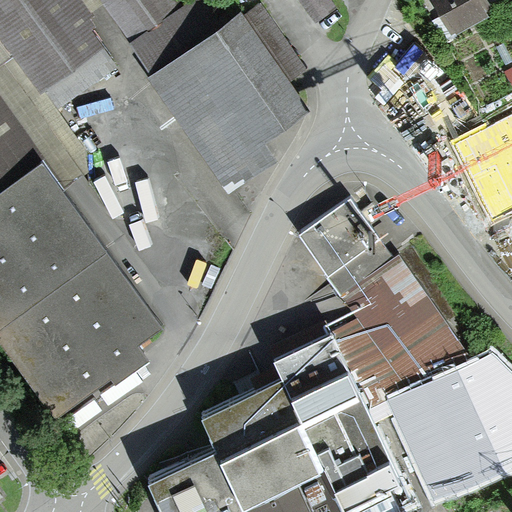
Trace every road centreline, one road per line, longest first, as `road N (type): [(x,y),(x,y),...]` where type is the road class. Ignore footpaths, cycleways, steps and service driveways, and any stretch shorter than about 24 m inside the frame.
road 1 (residential): [(64,506),(98,481),(186,382),(295,187),(320,158),(347,146)]
road 2 (residential): [(347,146),(376,152),(405,173),(511,305)]
road 3 (residential): [(347,146),(347,77),(380,0)]
